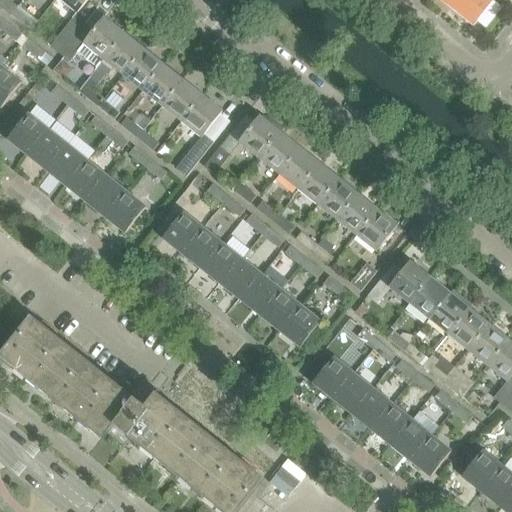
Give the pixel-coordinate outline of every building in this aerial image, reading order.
[(0,0),(0,6),(11,16),(17,8),(6,0),(0,0)] [(87,0),(58,0),(77,14),(87,0)] [(438,0),(454,12),(463,0),(438,0)] [(493,2),(491,0),(463,0),(454,12),(473,27),(477,22),(486,30),(502,11),(492,3),(493,2)] [(34,22),(17,8),(11,16),(28,29),(34,22)] [(50,48),(60,55),(85,24),(75,16),(50,48)] [(95,32),(85,24),(60,55),(70,63),(84,45),(104,61),(124,36),(104,20),(95,32)] [(29,41),(7,23),(1,30),(23,48),(29,41)] [(104,61),(123,77),(144,51),(124,36),(104,61)] [(29,41),(23,48),(39,60),(44,53),(29,41)] [(123,77),(143,92),(163,67),(144,51),(123,77)] [(63,62),(54,72),(65,81),(73,70),(63,62)] [(143,92),(162,108),(182,82),(163,67),(143,92)] [(22,85),(2,69),(0,71),(0,108),(2,110),(22,85)] [(162,108),(181,123),(202,98),(182,82),(162,108)] [(51,94),(68,107),(74,99),(57,86),(51,94)] [(82,95),(98,108),(104,101),(88,88),(82,95)] [(221,113),(202,98),(181,123),(201,139),(176,170),(186,178),(214,144),(203,136),(221,113)] [(90,112),(74,99),(68,107),(84,120),(90,112)] [(121,114),(104,101),(98,108),(115,121),(121,114)] [(7,141),(28,157),(48,131),(28,115),(7,141)] [(90,125),(107,138),(113,130),(96,117),(90,125)] [(240,144),(260,160),(280,134),(260,118),(240,143),(230,135),(204,168),(214,176),(240,144)] [(121,126),(137,139),(143,131),(127,119),(121,126)] [(129,143),(113,130),(107,138),(113,143),(123,151),(129,143)] [(28,157),(47,173),(68,147),(48,131),(28,157)] [(160,144),(143,131),(137,139),(153,152),(160,144)] [(260,160),(279,175),(299,150),(280,134),(260,160)] [(107,138),(98,150),(104,155),(113,143),(107,138)] [(47,173),(67,188),(87,163),(68,147),(47,173)] [(129,156),(146,169),(152,161),(135,148),(129,156)] [(279,175),(299,190),(319,165),(299,150),(279,175)] [(168,174),(152,161),(146,169),(161,182),(168,174)] [(67,188),(86,204),(107,178),(87,163),(67,188)] [(299,190),(318,206),(338,181),(319,165),(299,190)] [(86,204),(105,219),(126,194),(107,178),(86,204)] [(318,206),(337,221),(357,196),(338,181),(318,206)] [(161,182),(146,200),(155,207),(170,189),(161,182)] [(240,184),(234,192),(251,205),(257,197),(240,184)] [(206,192),(223,206),(229,198),(212,185),(206,192)] [(146,210),(126,194),(105,219),(125,235),(146,210)] [(337,221),(356,237),(377,211),(357,196),(337,221)] [(245,211),(229,198),(223,206),(239,218),(245,211)] [(257,210),(273,223),(279,215),(263,202),(257,210)] [(397,227),(377,211),(356,237),(376,253),(397,227)] [(163,239),(183,256),(203,230),(183,214),(163,239)] [(296,228),(279,215),(273,223),(290,236),(296,228)] [(245,223),(262,237),(268,229),(251,216),(245,223)] [(284,242),(268,229),(262,237),(278,249),(284,242)] [(183,256),(202,271),(223,246),(203,230),(183,256)] [(296,241),(311,253),(318,245),(302,233),(296,241)] [(335,259),(318,245),(311,253),(329,267),(335,259)] [(222,287),(242,261),(248,254),(238,246),(233,253),(223,246),(202,271),(222,287)] [(284,254),(301,268),(307,260),(290,247),(284,254)] [(323,273),(307,260),(301,268),(317,281),(323,273)] [(222,287),(242,302),(262,277),(242,261),(222,287)] [(390,290),(410,306),(430,280),(410,264),(402,274),(392,267),(367,298),(377,306),(390,290)] [(361,293),(377,273),(366,265),(350,284),(361,293)] [(242,302),(261,318),(282,292),(262,277),(242,302)] [(346,292),(329,278),(323,285),(340,299),(346,292)] [(410,306),(429,321),(450,295),(430,280),(410,306)] [(261,318),(280,333),(301,308),(282,292),(261,318)] [(429,321),(448,337),(469,311),(450,295),(429,321)] [(321,324),(301,308),(280,333),(300,349),(321,324)] [(448,337),(468,352),(489,326),(469,311),(448,337)] [(220,511),(238,511),(263,481),(160,400),(150,413),(134,401),(133,401),(40,327),(40,326),(31,319),(0,358),(0,360),(103,442),(109,434),(124,446),(129,439),(220,511)] [(468,352),(487,368),(508,342),(489,326),(468,352)] [(358,338),(373,351),(379,343),(364,331),(358,338)] [(388,340),(404,353),(410,345),(400,337),(394,332),(388,340)] [(403,334),(400,337),(410,345),(414,337),(403,334)] [(511,378),(511,345),(508,342),(487,368),(506,383),(493,399),(504,408),(511,397),(511,381),(510,380),(511,378)] [(396,357),(379,343),(373,351),(390,365),(396,357)] [(425,357),(410,345),(404,353),(419,365),(425,357)] [(312,385),(333,401),(353,375),(333,359),(312,385)] [(396,369),(412,382),(418,374),(402,361),(396,369)] [(427,371),(443,384),(449,376),(433,363),(427,371)] [(435,388),(418,374),(412,382),(429,396),(435,388)] [(333,401),(352,416),(373,391),(353,375),(333,401)] [(465,388),(449,376),(443,384),(458,396),(465,388)] [(352,416),(372,432),(392,406),(373,391),(352,416)] [(435,400),(451,413),(457,405),(441,393),(435,400)] [(472,418),(457,405),(451,413),(453,414),(463,422),(466,425),(472,418)] [(372,432),(392,448),(412,422),(392,406),(372,432)] [(453,414),(446,423),(456,431),(463,422),(453,414)] [(511,424),(507,421),(501,429),(511,437),(511,424)] [(392,448),(411,463),(431,437),(412,422),(392,448)] [(451,453),(431,437),(411,463),(431,479),(451,453)] [(461,478),(481,494),(502,468),(481,452),(461,478)] [(481,494),(501,510),(511,495),(511,476),(502,468),(481,494)] [(511,511),(511,495),(501,510),(503,511),(511,511)]
